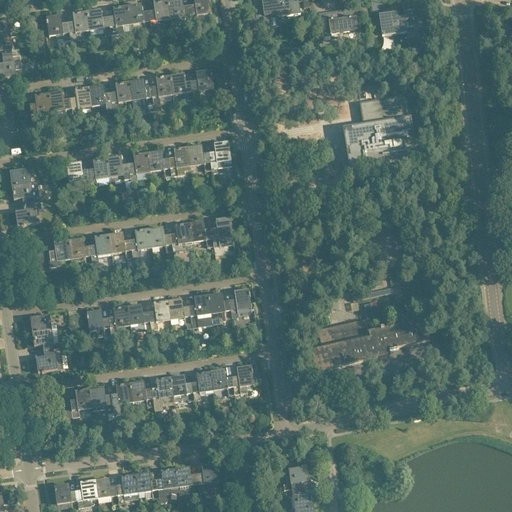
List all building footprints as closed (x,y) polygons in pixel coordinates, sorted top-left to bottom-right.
[(195,7),(189,8),(190,11),(191,18),(192,26),(198,25),(199,25),(205,24),(204,16),(211,15),(210,3),(210,1),(209,1),(209,0),(194,0),(195,7)] [(256,15),(249,16),(252,32),(261,31),(269,30),(268,20),(278,19),(301,15),(298,0),(282,0),(274,1),(273,0),(253,0),(255,9),(256,15)] [(173,3),(168,4),(171,21),(170,21),(171,27),(185,25),(186,27),(192,26),(191,18),(190,11),(189,8),(183,9),(182,2),(178,2),(173,3)] [(326,14),(319,15),(320,25),(322,38),(332,37),(331,35),(357,31),(356,22),(357,21),(355,14),(363,13),(362,9),(361,3),(344,5),(345,12),(343,12),(343,13),(326,15),(326,14)] [(155,13),(149,14),(149,17),(150,24),(151,31),(157,30),(158,30),(165,29),(164,22),(170,21),(171,21),(168,4),(161,5),(161,4),(158,4),(158,5),(155,6),(154,6),(155,13)] [(133,9),(128,9),(130,27),(131,33),(132,38),(135,37),(137,35),(142,34),(145,36),(146,36),(152,35),(151,31),(150,24),(149,17),(149,14),(143,15),(142,7),(141,8),(137,8),(133,9)] [(115,19),(109,20),(109,23),(110,30),(110,31),(111,37),(117,36),(124,35),(124,33),(123,28),(130,27),(128,9),(121,10),(118,10),(118,11),(114,11),(113,11),(115,19)] [(398,14),(379,17),(382,34),(382,39),(384,38),(385,42),(395,41),(395,40),(394,37),(395,37),(407,35),(408,42),(408,43),(406,43),(407,53),(409,52),(421,50),(423,50),(426,50),(426,49),(425,39),(422,20),(417,21),(416,17),(416,12),(404,13),(404,19),(399,20),(399,19),(398,14)] [(92,14),(87,15),(90,32),(89,32),(90,37),(105,35),(105,37),(109,37),(111,37),(110,31),(110,30),(109,23),(109,20),(103,20),(102,13),(101,13),(97,14),(92,14)] [(74,24),(68,25),(69,28),(70,35),(71,42),(76,42),(84,41),(83,33),(89,32),(90,32),(87,15),(81,16),(80,15),(77,16),(74,17),(73,17),(74,24)] [(47,23),(46,23),(47,26),(48,26),(49,38),(50,38),(56,37),(57,37),(64,36),(64,40),(65,43),(71,42),(70,35),(69,28),(68,25),(62,26),(61,19),(47,21),(47,23)] [(32,36),(38,35),(36,20),(30,21),(32,36)] [(0,40),(10,39),(9,32),(12,31),(11,24),(9,24),(8,24),(4,25),(4,24),(1,24),(1,25),(0,25),(0,40)] [(10,39),(0,40),(0,54),(1,54),(2,61),(6,60),(10,59),(13,59),(20,58),(19,53),(19,52),(14,52),(14,46),(11,46),(10,39)] [(3,66),(0,66),(0,81),(1,81),(1,82),(4,81),(16,79),(16,78),(15,72),(22,71),(21,64),(20,61),(20,58),(13,59),(10,59),(6,60),(2,61),(3,66)] [(198,83),(192,84),(192,87),(193,94),(194,101),(200,100),(199,93),(206,92),(213,91),(214,91),(212,82),(212,79),(213,79),(212,76),(211,74),(210,74),(197,76),(198,83)] [(184,78),(171,80),(173,97),(174,102),(188,100),(188,102),(192,101),(194,101),(193,94),(192,87),(192,84),(186,85),(185,78),(184,78)] [(157,89),(151,90),(152,93),(153,100),(154,107),(155,113),(155,115),(160,114),(160,113),(161,113),(160,106),(160,104),(159,99),(165,98),(173,97),(171,80),(164,81),(164,80),(161,80),(161,81),(157,81),(156,82),(157,89)] [(144,83),(130,85),(133,103),(134,110),(148,108),(149,114),(155,113),(154,107),(153,100),(152,93),(151,90),(145,91),(144,83)] [(117,95),(111,96),(111,99),(112,105),(113,113),(120,112),(119,105),(125,104),(133,103),(130,85),(123,86),(120,86),(120,87),(117,87),(116,87),(117,95)] [(103,89),(90,91),(92,108),(100,107),(106,106),(107,114),(113,113),(112,105),(111,99),(111,96),(105,96),(104,89),(103,89)] [(77,101),(71,101),(71,104),(72,111),(73,118),(79,117),(80,117),(93,115),(92,108),(90,91),(83,92),(83,91),(80,92),(80,93),(76,93),(77,101)] [(63,95),(50,97),(52,114),(53,121),(67,119),(73,118),(72,111),(71,104),(71,101),(65,102),(64,95),(63,95)] [(36,106),(30,107),(30,110),(31,117),(32,124),(39,123),(38,116),(44,115),(52,114),(50,97),(43,98),(43,97),(39,98),(40,98),(36,99),(35,99),(36,106)] [(364,127),(343,130),(344,136),(347,154),(350,171),(362,169),(417,160),(409,111),(407,97),(404,98),(360,105),(364,127)] [(215,155),(210,156),(210,158),(211,165),(212,171),(212,173),(212,176),(212,175),(219,175),(218,170),(232,169),(231,163),(230,151),(230,148),(229,148),(229,145),(228,145),(215,147),(214,147),(215,155)] [(202,149),(188,151),(191,168),(198,167),(204,166),(205,173),(212,173),(212,171),(211,165),(210,158),(210,156),(204,156),(203,149),(202,149)] [(175,160),(169,161),(169,164),(170,171),(171,179),(174,178),(178,178),(185,177),(185,173),(191,173),(191,168),(188,151),(182,152),(181,151),(178,152),(175,153),(174,153),(175,160)] [(157,155),(148,157),(150,174),(158,173),(164,172),(165,180),(166,179),(167,182),(172,181),(171,179),(170,171),(169,164),(169,161),(163,162),(162,155),(157,155)] [(135,166),(129,167),(129,170),(130,177),(131,182),(131,183),(135,183),(138,182),(137,176),(143,175),(150,174),(148,157),(141,157),(138,157),(138,158),(135,158),(134,159),(135,166)] [(121,160),(107,162),(110,180),(111,186),(111,187),(111,191),(125,189),(125,183),(131,182),(130,177),(129,170),(129,167),(123,167),(122,160),(121,160)] [(94,172),(88,172),(89,175),(90,182),(91,189),(97,188),(111,186),(110,180),(107,162),(101,163),(101,162),(98,163),(98,164),(94,164),(93,164),(94,172)] [(67,170),(68,181),(69,185),(70,191),(70,192),(84,190),(91,189),(90,182),(89,175),(88,172),(83,173),(81,166),(68,168),(67,168),(67,170)] [(52,182),(58,181),(56,167),(50,168),(52,182)] [(18,173),(11,174),(13,188),(31,185),(30,179),(29,172),(29,171),(25,172),(25,171),(22,171),(22,172),(18,173)] [(31,185),(13,188),(14,195),(14,198),(15,198),(15,201),(15,202),(22,201),(22,207),(26,206),(33,205),(36,205),(41,204),(40,198),(39,199),(37,184),(31,185)] [(353,186),(332,189),(334,201),(354,198),(353,186)] [(17,214),(16,214),(16,215),(17,215),(19,228),(18,228),(18,229),(22,228),(22,229),(25,228),(38,226),(37,225),(36,225),(35,218),(38,218),(37,211),(42,211),(41,204),(36,205),(22,207),(23,213),(17,214)] [(217,230),(211,231),(212,234),(213,241),(214,249),(220,248),(220,249),(234,247),(234,246),(233,238),(231,227),(232,227),(232,224),(231,224),(231,221),(230,221),(217,223),(216,223),(217,230)] [(195,226),(190,227),(193,244),(200,243),(206,242),(207,249),(214,249),(213,241),(212,234),(211,231),(205,232),(204,225),(195,226)] [(177,236),(171,237),(171,240),(172,247),(173,254),(179,253),(180,253),(186,252),(185,247),(185,245),(193,244),(190,227),(183,228),(183,227),(180,228),(177,229),(176,229),(177,236)] [(155,232),(150,233),(152,250),(159,249),(166,248),(167,255),(173,254),(172,247),(171,240),(171,237),(165,238),(164,231),(163,231),(159,231),(155,232)] [(137,242),(131,243),(131,246),(132,253),(133,260),(133,264),(140,263),(141,251),(145,251),(152,250),(150,233),(143,234),(143,233),(140,233),(140,234),(136,235),(135,235),(137,242)] [(114,238),(109,238),(112,255),(119,254),(125,254),(126,261),(133,260),(132,253),(131,246),(131,243),(125,244),(124,236),(123,236),(119,237),(114,238)] [(96,247),(90,248),(91,252),(92,258),(93,266),(99,265),(98,260),(112,258),(112,255),(109,238),(102,239),(99,239),(99,240),(96,240),(95,240),(96,247)] [(74,243),(69,244),(71,261),(72,263),(85,261),(86,267),(93,266),(92,258),(91,252),(90,248),(84,249),(83,242),(78,243),(74,243)] [(56,257),(50,257),(50,261),(51,266),(52,269),(52,272),(58,271),(62,271),(66,266),(66,262),(71,261),(69,244),(62,245),(62,244),(59,245),(56,246),(55,246),(56,253),(56,256),(56,257)] [(397,279),(403,277),(401,269),(395,270),(397,279)] [(236,302),(230,303),(230,306),(231,313),(232,320),(239,319),(238,315),(252,313),(252,310),(250,298),(251,298),(250,295),(249,293),(236,295),(235,295),(236,302)] [(222,297),(209,299),(211,316),(213,327),(232,325),(232,320),(231,313),(230,303),(224,304),(223,297),(222,297)] [(195,308),(189,309),(192,327),(199,326),(203,325),(204,329),(213,327),(211,316),(209,299),(202,300),(202,299),(199,299),(199,300),(195,301),(195,299),(194,300),(195,308)] [(182,303),(168,304),(171,322),(178,321),(178,322),(185,321),(186,327),(187,327),(192,327),(189,309),(184,310),(183,302),(182,303)] [(155,314),(149,315),(152,332),(158,331),(172,329),(171,322),(168,304),(161,305),(158,305),(158,306),(155,306),(155,305),(154,305),(155,314)] [(376,304),(364,307),(367,321),(367,322),(368,325),(380,322),(376,304)] [(141,308),(128,310),(130,327),(131,333),(145,331),(146,333),(152,332),(149,315),(143,316),(142,308),(141,308)] [(115,320),(109,320),(109,323),(110,330),(111,338),(112,342),(118,341),(117,337),(117,333),(123,332),(123,329),(130,327),(128,310),(121,311),(118,311),(118,312),(114,312),(115,320)] [(72,329),(78,328),(76,313),(70,314),(72,329)] [(88,319),(87,319),(87,322),(88,322),(90,333),(97,332),(97,335),(98,340),(105,339),(111,338),(110,330),(109,323),(109,320),(103,321),(102,314),(101,314),(88,316),(87,316),(88,319)] [(39,319),(32,320),(32,321),(32,324),(33,329),(34,334),(51,332),(57,331),(56,324),(50,324),(49,318),(49,317),(45,318),(45,317),(42,317),(42,318),(41,318),(39,319)] [(312,352),(312,353),(316,374),(317,374),(317,373),(331,370),(331,371),(345,368),(345,367),(390,357),(390,358),(391,358),(389,352),(428,343),(429,343),(427,333),(425,321),(409,325),(409,326),(384,331),(384,330),(381,330),(381,332),(370,334),(368,326),(367,326),(332,334),(331,330),(318,333),(322,351),(312,353),(312,352)] [(51,332),(34,334),(35,341),(34,341),(34,344),(35,344),(36,347),(36,348),(43,347),(44,353),(47,353),(53,352),(61,351),(60,345),(59,345),(53,346),(52,339),(51,332)] [(45,359),(37,360),(38,361),(39,374),(39,375),(42,374),(42,375),(45,374),(57,372),(58,372),(64,371),(62,357),(61,351),(53,352),(47,353),(44,353),(45,359)] [(238,379),(232,380),(233,383),(234,390),(235,397),(241,396),(244,395),(248,395),(247,388),(254,387),(253,375),(253,372),(252,372),(252,369),(251,369),(238,371),(237,372),(238,379)] [(216,374),(211,375),(214,392),(221,391),(227,391),(228,398),(235,397),(234,390),(233,383),(232,380),(226,381),(225,373),(220,374),(216,374)] [(198,384),(192,385),(192,388),(193,395),(194,402),(201,401),(200,397),(214,395),(214,392),(211,375),(204,376),(201,376),(201,377),(198,377),(197,377),(198,384)] [(176,380),(171,381),(173,399),(174,404),(188,402),(188,403),(189,403),(193,403),(194,402),(193,395),(192,388),(192,385),(186,386),(185,379),(184,379),(182,379),(180,380),(176,380)] [(158,390),(152,391),(152,394),(153,401),(154,409),(155,413),(163,412),(163,408),(174,407),(174,404),(173,399),(171,381),(164,382),(164,381),(161,382),(157,383),(158,390)] [(135,386),(130,387),(133,404),(140,403),(147,402),(147,403),(148,410),(154,409),(153,401),(152,394),(152,391),(146,392),(145,385),(144,385),(140,385),(135,386)] [(117,396),(111,397),(112,400),(113,407),(113,411),(114,412),(114,414),(114,418),(121,417),(120,411),(133,410),(132,404),(133,404),(130,387),(124,388),(123,387),(120,388),(121,388),(117,389),(116,389),(117,396)] [(95,392),(90,393),(93,410),(93,414),(107,412),(107,415),(108,415),(114,414),(114,412),(113,411),(113,407),(112,400),(111,397),(105,398),(104,391),(99,391),(95,392)] [(77,402),(71,403),(72,410),(72,415),(73,420),(79,419),(80,419),(79,414),(79,412),(85,411),(93,410),(90,393),(83,394),(83,393),(80,393),(80,394),(77,395),(76,395),(77,402)] [(203,476),(197,477),(200,495),(201,502),(201,506),(207,505),(210,505),(208,491),(220,489),(219,484),(217,467),(209,468),(209,467),(206,467),(206,468),(202,469),(203,476)] [(287,487),(283,487),(284,488),(284,493),(303,491),(302,485),(309,484),(307,469),(304,470),(304,469),(302,469),(302,470),(290,472),(291,478),(286,479),(287,487)] [(190,470),(176,472),(178,490),(179,494),(179,497),(193,495),(193,496),(194,503),(201,502),(200,495),(197,477),(191,478),(190,470)] [(163,482),(157,483),(159,500),(160,506),(166,505),(167,502),(167,497),(171,495),(179,494),(178,490),(176,472),(169,473),(166,473),(166,474),(162,474),(163,482)] [(150,476),(136,478),(139,495),(145,494),(146,501),(153,500),(154,501),(159,500),(157,485),(157,483),(151,483),(150,476)] [(123,487),(117,488),(117,491),(119,506),(125,505),(125,503),(136,501),(139,501),(138,495),(139,495),(136,478),(129,479),(129,478),(126,479),(121,480),(123,487)] [(111,489),(110,481),(95,484),(98,501),(112,498),(114,507),(119,506),(117,488),(111,489)] [(82,493),(76,494),(79,510),(92,508),(91,502),(98,501),(95,484),(89,485),(88,484),(85,484),(85,485),(81,485),(82,493)] [(69,487),(55,489),(57,506),(65,505),(71,504),(72,509),(72,511),(79,510),(76,494),(70,495),(69,487)] [(303,491),(284,493),(285,495),(285,499),(291,498),(292,511),(296,511),(313,510),(312,503),(312,500),(311,500),(311,495),(303,496),(303,491)] [(0,511),(4,511),(4,507),(8,506),(7,497),(2,498),(2,497),(0,496),(0,511)]
